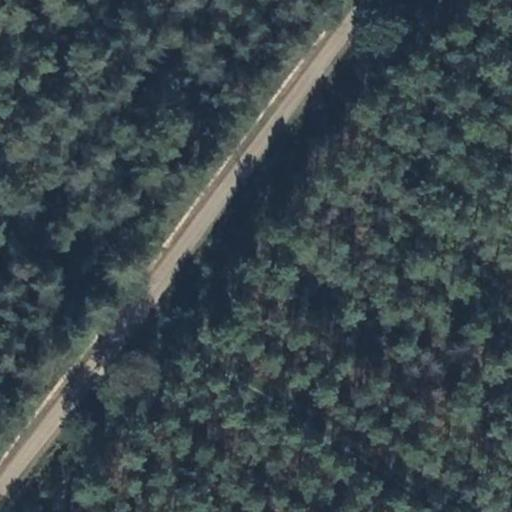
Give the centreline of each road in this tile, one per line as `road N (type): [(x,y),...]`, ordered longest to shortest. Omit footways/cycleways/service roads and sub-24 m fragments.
road 1 (track): [(371,0),(130,318)]
road 2 (track): [(130,318),(0,491)]
